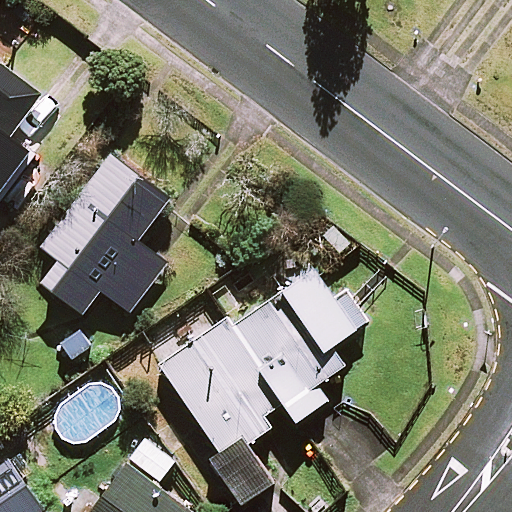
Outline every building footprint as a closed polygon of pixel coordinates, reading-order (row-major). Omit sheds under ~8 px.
[(0,197),(31,157),(8,140),(43,94),(0,61),(0,197)] [(171,196),(115,151),(42,243),(61,258),(43,280),(82,311),(101,287),(129,310),(166,263),(136,239),(171,196)] [(336,299),(315,268),(238,320),(233,313),(161,361),(220,449),(211,455),(242,501),(276,478),(250,439),(276,422),(268,411),(284,401),(296,419),(327,398),(318,383),(345,365),(331,344),(364,322),(344,293),(336,299)] [(175,461),(145,438),(87,511),(193,511),(157,484),(175,461)] [(0,511),(40,511),(47,507),(11,459),(0,466),(0,511)]
